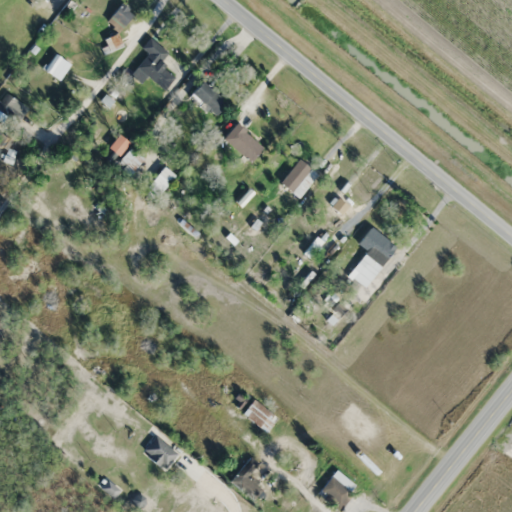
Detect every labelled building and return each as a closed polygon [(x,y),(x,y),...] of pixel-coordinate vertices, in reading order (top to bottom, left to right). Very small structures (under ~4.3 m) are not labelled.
[(132,14),(121,3),(105,20),(117,31),(132,14)] [(121,45),(114,33),(100,41),(107,53),(121,45)] [(163,90),(174,76),(158,63),(167,52),(149,37),(140,47),(148,53),(136,68),(163,90)] [(215,117),(226,102),(199,81),(187,96),(215,117)] [(249,162),(263,147),(236,123),(223,138),(249,162)] [(128,143),(117,134),(107,147),(118,156),(128,143)] [(117,167),(131,174),(140,155),(126,148),(117,167)] [(297,198),(317,175),(298,159),(278,182),(297,198)] [(174,175),(162,165),(146,186),(159,195),(174,175)] [(362,254),(379,266),(394,247),(376,234),(362,254)] [(320,310),(338,319),(345,307),(327,297),(320,310)] [(241,414),(265,433),(277,418),(252,399),(241,414)] [(165,470),(178,453),(154,435),(141,452),(165,470)] [(258,466),(251,458),(229,478),(249,500),(260,490),(247,476),(258,466)] [(351,493),(330,476),(317,492),(338,509),(351,493)]
